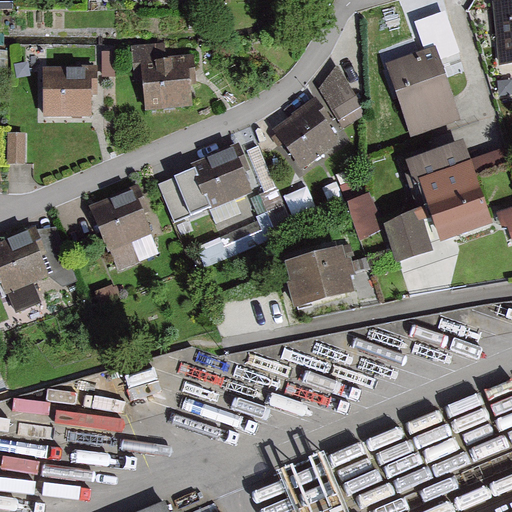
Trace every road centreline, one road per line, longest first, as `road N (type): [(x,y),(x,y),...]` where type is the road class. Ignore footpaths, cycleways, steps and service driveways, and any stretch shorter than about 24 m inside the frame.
road 1 (residential): [(511,291),(213,345),(179,341),(0,396)]
road 2 (residential): [(0,211),(34,204),(252,111),(303,71),(351,0)]
road 3 (residential): [(457,0),(493,144)]
